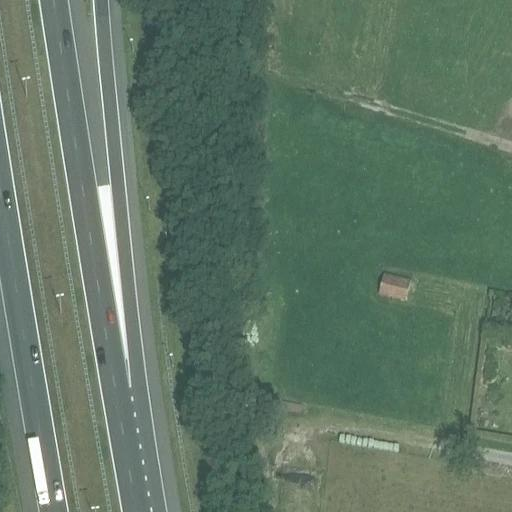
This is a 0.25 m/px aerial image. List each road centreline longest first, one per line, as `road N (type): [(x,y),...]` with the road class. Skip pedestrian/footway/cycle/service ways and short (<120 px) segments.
road 1 (motorway): [(107,384),(55,0)]
road 2 (motorway): [(107,384),(122,237),(102,0)]
road 3 (motorway): [(0,192),(55,511)]
road 4 (motorway): [(130,511),(107,384)]
